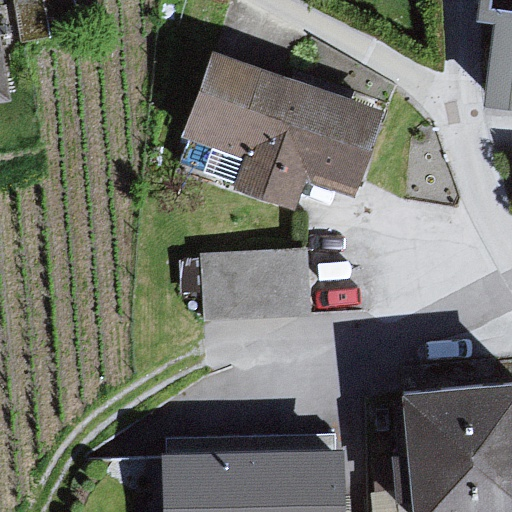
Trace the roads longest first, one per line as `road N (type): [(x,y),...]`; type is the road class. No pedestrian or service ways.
road 1 (residential): [(277,0),(459,103)]
road 2 (residential): [(459,103),(487,223),(511,255)]
